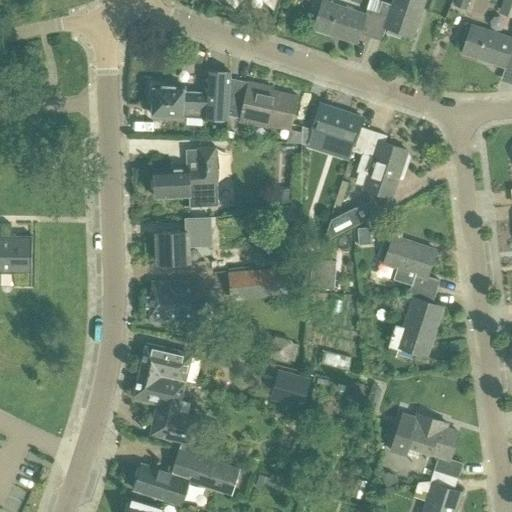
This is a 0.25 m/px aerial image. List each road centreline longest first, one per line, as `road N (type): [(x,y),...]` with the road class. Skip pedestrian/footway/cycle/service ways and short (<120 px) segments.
road 1 (residential): [(64,511),(105,385),(116,315),(108,104)]
road 2 (residential): [(504,511),(455,110)]
road 3 (residential): [(455,110),(123,2)]
road 4 (residential): [(0,40),(123,2)]
